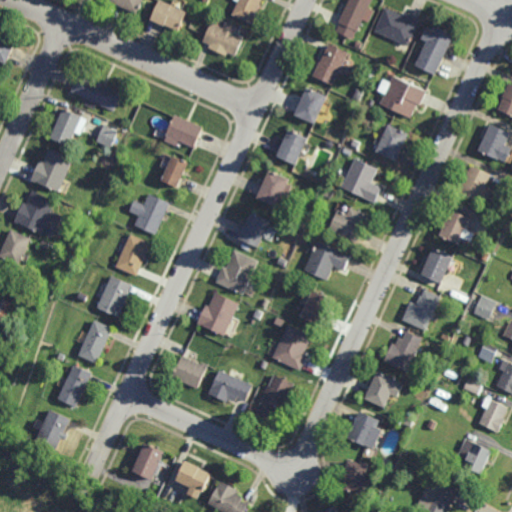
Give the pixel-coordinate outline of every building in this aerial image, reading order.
[(146,0),(139,16),(111,3),(112,0),(146,0)] [(262,0),(251,25),(232,16),(238,3),(233,0),(262,0)] [(369,23),(363,20),(358,32),(339,24),(349,0),(372,0),(369,9),(374,11),(369,23)] [(182,30),(167,23),(166,26),(154,20),(163,1),(190,14),(182,30)] [(403,16),(405,13),(420,19),(408,47),(375,32),(386,8),(403,16)] [(236,34),(244,38),(236,56),(229,53),(228,56),(210,47),(211,44),(204,41),(212,23),(223,29),(226,23),(238,28),(236,34)] [(454,37),(436,74),(416,65),(427,42),(422,40),(427,28),(433,30),(434,27),(454,37)] [(8,62),(0,58),(0,35),(17,43),(8,62)] [(360,49),(355,47),(357,41),(363,43),(360,49)] [(334,85),(313,76),(320,61),(322,61),(329,44),(348,53),(334,85)] [(375,68),(368,65),(370,60),(377,63),(375,68)] [(125,92),(116,111),(99,103),(96,110),(86,105),(89,98),(73,91),(80,75),(93,81),(94,78),(125,92)] [(421,105),(410,100),(404,114),(381,104),(393,76),(427,91),(421,105)] [(511,118),(511,117),(511,116),(499,111),(504,98),(503,98),(509,83),(511,84),(511,118)] [(313,89),(313,88),(329,95),(316,123),(295,114),(308,86),(313,89)] [(360,100),(353,97),(356,89),(364,92),(360,100)] [(373,107),(368,104),(372,97),(376,99),(373,107)] [(69,110),(70,108),(72,109),(71,111),(84,116),(71,146),(52,138),(64,108),(69,110)] [(197,146),(183,140),(181,146),(168,140),(179,114),(206,126),(197,146)] [(402,130),(403,129),(405,130),(405,131),(410,133),(397,161),(377,152),(389,124),(402,130)] [(506,145),(511,148),(511,153),(507,163),(499,159),(499,161),(486,155),(486,156),(483,155),(484,153),(479,151),(491,124),(511,133),(506,145)] [(113,147),(99,141),(105,125),(120,131),(113,147)] [(295,131),(295,130),(297,131),(297,132),(309,137),(297,164),(278,155),(290,129),(295,131)] [(358,149),(352,146),(355,140),(361,144),(358,149)] [(329,149),(327,146),(328,142),(332,141),(335,144),(334,148),(329,149)] [(61,192),(56,190),(55,191),(52,190),(52,188),(33,179),(41,160),(45,162),(51,149),(75,159),(61,192)] [(180,187),(164,180),(174,155),(191,162),(180,187)] [(372,183),(383,187),(376,203),(343,188),(345,182),(344,181),(345,177),(347,178),(356,159),(379,169),(372,183)] [(480,202),(468,196),(468,197),(465,196),(465,195),(460,193),(473,165),(493,174),(480,202)] [(275,172),(275,171),(279,172),(278,173),(291,178),(288,184),(293,186),(289,196),(284,193),(278,206),(258,197),(270,169),(275,172)] [(332,199),(323,195),(326,189),(335,192),(332,199)] [(50,216),(52,217),(51,220),(61,224),(55,237),(46,233),(45,234),(20,223),(16,222),(24,202),(27,204),(33,190),(57,201),(50,216)] [(158,235),(137,226),(141,216),(131,211),(136,200),(146,205),(150,194),(172,203),(158,235)] [(370,215),(358,243),(339,235),(340,233),(331,229),(339,209),(349,213),(352,207),(370,215)] [(467,236),(465,235),(460,245),(449,240),(448,241),(444,239),(445,238),(440,236),(452,209),(472,218),(466,231),(469,232),(467,236)] [(257,214),(257,213),(260,214),(259,215),(271,221),(259,247),(240,239),(252,212),(257,214)] [(21,265),(0,256),(12,229),(33,239),(21,265)] [(139,276),(118,267),(132,235),(153,244),(139,276)] [(345,271),(335,266),(329,280),(305,270),(318,241),(352,256),(345,271)] [(48,251),(41,247),(44,242),(51,246),(48,251)] [(440,250),(441,249),(443,250),(442,251),(455,257),(443,284),(423,274),(435,247),(440,250)] [(244,295),(217,283),(224,267),(227,268),(235,250),(259,261),(244,295)] [(488,262),(483,259),(486,252),(491,254),(488,262)] [(285,267),(278,263),(281,257),(288,260),(285,267)] [(121,317),(110,312),(109,313),(107,313),(108,311),(99,308),(114,276),(135,285),(121,317)] [(442,297),(427,331),(404,320),(412,302),(417,304),(421,296),(423,297),(426,289),(442,297)] [(326,296),(326,295),(328,296),(328,297),(333,299),(328,309),(329,309),(322,326),(302,316),(314,290),(326,296)] [(226,335),(200,323),(208,305),(211,307),(218,293),(240,304),(226,335)] [(87,303),(79,300),(82,294),(89,297),(87,303)] [(5,326),(0,323),(0,296),(14,303),(5,326)] [(490,320),(475,313),(482,296),(498,303),(490,320)] [(267,307),(262,305),(265,299),(270,301),(267,307)] [(260,320),(254,317),(257,310),(263,312),(260,320)] [(282,327),(275,324),(278,317),(285,321),(282,327)] [(100,364),(81,355),(97,320),(116,329),(100,364)] [(300,371),(273,358),(289,325),(313,337),(305,354),(308,356),(300,371)] [(424,340),(410,372),(385,361),(393,343),(396,345),(400,337),(404,339),(407,332),(424,340)] [(449,343),(441,339),(443,335),(451,338),(449,343)] [(469,346),(464,344),(467,336),(472,338),(469,346)] [(495,357),(481,351),(485,344),(498,350),(495,357)] [(204,365),(205,363),(211,366),(200,389),(174,377),(177,373),(176,372),(177,369),(178,370),(184,356),(204,365)] [(511,393),(497,386),(504,371),(500,370),(504,361),(511,364),(511,393)] [(79,408),(61,399),(76,365),(94,374),(79,408)] [(246,403),(238,399),(236,402),(229,399),(228,401),(212,394),(222,371),(254,385),(246,403)] [(399,398),(393,395),(387,409),(366,399),(379,371),(399,381),(406,384),(399,398)] [(295,384),(283,411),(278,409),(272,422),(256,414),(265,395),(262,393),(266,385),(269,387),(275,375),(295,384)] [(479,395),(464,389),(468,380),(483,387),(479,395)] [(492,401),(509,408),(504,418),(506,419),(499,434),(495,432),(496,430),(480,423),(487,408),(482,407),(486,398),(488,398),(489,396),(493,398),(492,401)] [(59,452),(38,443),(52,410),(74,419),(59,452)] [(382,420),(378,428),(384,430),(375,450),(349,438),(361,411),(382,420)] [(412,428),(404,424),(406,419),(415,422),(412,428)] [(433,429),(427,426),(431,420),(437,423),(433,429)] [(482,475),(465,467),(468,460),(458,456),(466,439),(493,451),(482,475)] [(156,481),(135,472),(148,443),(168,453),(156,481)] [(391,468),(383,465),(385,459),(393,462),(391,468)] [(203,468),(203,469),(214,475),(208,487),(210,488),(209,490),(208,489),(206,494),(204,493),(201,500),(191,495),(194,488),(179,482),(189,461),(203,468)] [(366,494),(345,491),(349,461),(370,464),(366,494)] [(438,484),(440,481),(457,489),(446,511),(424,511),(425,511),(418,508),(430,481),(438,484)] [(246,511),(226,511),(211,504),(223,482),(239,491),(237,494),(244,498),(242,502),(250,506),(246,511)]
